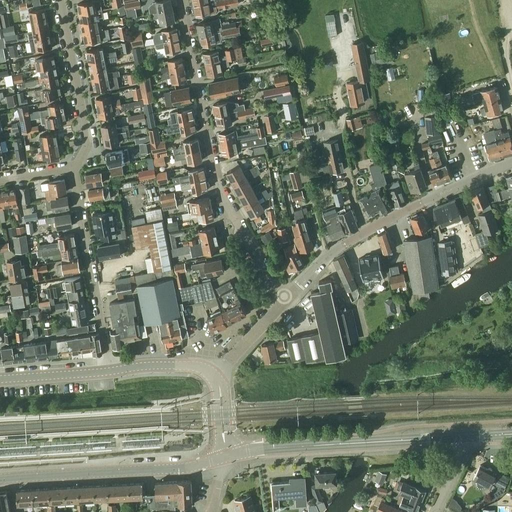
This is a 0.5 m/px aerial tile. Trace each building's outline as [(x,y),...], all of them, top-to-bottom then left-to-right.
[(150,9),(151,14),(173,10),(170,0),(164,0),(157,1),(153,3),(151,5),(151,8),(150,9)] [(237,5),(236,0),(221,0),(194,6),(196,16),(210,14),(211,15),(215,14),(217,13),(219,11),(219,8),(232,6),(237,5)] [(139,1),(125,3),(125,5),(126,10),(126,13),(127,16),(128,19),(133,17),(137,17),(136,9),(140,8),(139,1)] [(13,8),(12,2),(5,3),(6,12),(14,11),(13,10),(20,9),(19,5),(17,5),(17,7),(13,8)] [(94,2),(77,5),(79,14),(98,11),(102,10),(101,6),(97,7),(95,7),(94,2)] [(120,14),(116,15),(116,17),(120,16),(120,17),(126,16),(125,13),(124,6),(118,7),(120,14)] [(29,12),(31,22),(46,19),(45,9),(29,12)] [(173,10),(151,14),(148,15),(148,17),(151,17),(152,19),(160,18),(161,23),(175,21),(173,10)] [(98,11),(79,14),(81,25),(98,21),(97,16),(99,15),(98,11)] [(9,26),(7,12),(0,14),(3,27),(9,26)] [(31,22),(32,31),(48,28),(46,19),(31,22)] [(212,22),(198,24),(200,35),(239,28),(242,27),(241,22),(227,25),(226,22),(220,23),(219,20),(212,22)] [(98,21),(81,25),(83,34),(102,31),(101,26),(99,26),(98,21)] [(129,26),(130,33),(138,32),(138,31),(150,29),(148,23),(129,26)] [(3,28),(4,36),(15,34),(14,25),(12,26),(9,26),(3,27),(3,28)] [(128,27),(122,28),(125,40),(130,39),(131,39),(130,33),(129,26),(128,27)] [(32,31),(28,32),(30,42),(50,38),(48,28),(32,31)] [(156,33),(153,35),(153,40),(154,44),(156,44),(179,40),(176,28),(162,31),(162,32),(156,33)] [(241,34),(239,28),(200,35),(202,46),(222,42),(223,38),(241,34)] [(102,32),(102,31),(83,34),(85,44),(106,41),(104,31),(102,32)] [(138,32),(130,33),(131,39),(133,48),(144,46),(141,31),(138,32)] [(17,34),(15,34),(4,36),(4,37),(6,43),(18,41),(17,34)] [(52,48),(50,38),(34,41),(30,42),(31,52),(52,48)] [(273,45),(272,38),(260,40),(261,47),(273,45)] [(181,50),(179,40),(156,44),(157,49),(165,47),(166,53),(181,50)] [(362,42),(352,44),(359,81),(365,79),(369,78),(362,42)] [(139,48),(133,49),(135,62),(142,61),(141,56),(139,48)] [(206,65),(228,61),(240,58),(238,48),(224,51),(225,56),(221,57),(222,58),(219,59),(218,52),(204,54),(206,65)] [(88,62),(116,57),(115,52),(104,54),(103,49),(86,52),(88,62)] [(393,60),(391,49),(374,53),(377,64),(393,60)] [(35,59),(37,69),(56,66),(54,56),(35,59)] [(117,61),(116,57),(88,62),(90,72),(107,69),(106,64),(117,61)] [(162,74),(184,69),(182,58),(168,61),(170,68),(167,69),(167,67),(161,68),(162,74)] [(228,61),(206,65),(208,76),(222,73),(221,66),(223,66),(223,68),(229,66),(228,61)] [(20,69),(19,62),(12,63),(13,71),(20,69)] [(143,76),(141,63),(135,64),(138,77),(143,76)] [(57,76),(56,66),(37,69),(37,70),(40,69),(41,74),(38,75),(39,79),(57,76)] [(108,74),(107,69),(90,72),(92,82),(109,79),(120,77),(119,72),(114,73),(114,72),(108,74)] [(187,80),(184,69),(162,74),(163,79),(169,78),(168,76),(171,76),(172,83),(187,80)] [(136,83),(134,74),(127,75),(129,85),(136,83)] [(11,75),(4,76),(6,86),(13,85),(11,75)] [(288,75),(274,78),(276,86),(289,83),(288,75)] [(43,88),(59,85),(57,76),(39,79),(25,82),(26,87),(36,86),(35,84),(42,83),(43,88)] [(141,93),(152,91),(149,77),(139,79),(141,93)] [(109,79),(92,82),(94,91),(110,88),(109,79)] [(234,80),(210,84),(212,97),(236,92),(241,91),(239,79),(234,80)] [(369,97),(365,79),(359,81),(347,83),(351,104),(364,102),(363,98),(369,97)] [(61,95),(59,85),(43,88),(34,90),(35,97),(42,96),(43,99),(61,95)] [(289,86),(275,89),(276,96),(278,103),(293,100),(291,93),(289,86)] [(484,103),(500,99),(497,87),(481,91),(481,92),(473,94),(475,102),(483,100),(484,103)] [(191,101),(188,88),(165,93),(167,105),(191,101)] [(153,101),(152,91),(141,93),(143,103),(145,114),(150,113),(148,102),(153,101)] [(24,100),(23,93),(17,94),(19,105),(28,103),(27,99),(24,100)] [(447,93),(441,94),(443,104),(449,103),(447,93)] [(13,95),(6,96),(8,108),(14,107),(15,105),(13,95)] [(95,99),(97,109),(121,105),(120,100),(111,102),(110,97),(95,99)] [(500,99),(484,103),(485,108),(480,109),(482,115),(487,114),(487,116),(504,112),(500,99)] [(139,101),(121,105),(97,109),(99,119),(114,116),(120,114),(119,109),(121,109),(124,110),(140,106),(139,101)] [(214,105),(216,115),(238,111),(237,106),(229,107),(228,102),(214,105)] [(48,109),(39,111),(40,117),(65,113),(63,103),(48,106),(48,109)] [(294,110),(290,103),(282,107),(285,115),(294,110)] [(29,114),(27,106),(17,108),(20,121),(30,119),(30,120),(32,119),(31,113),(29,114)] [(178,111),(170,113),(172,124),(194,119),(193,115),(194,114),(194,111),(192,110),(192,108),(178,111)] [(254,108),(238,111),(239,117),(240,119),(255,116),(254,108)] [(238,111),(216,115),(218,126),(232,124),(231,117),(233,116),(233,118),(239,117),(238,111)] [(65,113),(40,117),(41,123),(44,123),(45,127),(48,126),(66,123),(65,113)] [(157,121),(156,113),(146,114),(148,122),(157,121)] [(438,132),(437,114),(425,115),(427,133),(438,132)] [(145,121),(143,115),(128,118),(129,124),(145,121)] [(360,117),(347,120),(350,130),(362,127),(360,117)] [(500,118),(491,120),(494,129),(494,130),(502,156),(511,153),(511,144),(508,131),(502,133),(500,129),(503,128),(500,118)] [(172,124),(166,125),(167,134),(182,131),(182,133),(196,130),(196,128),(197,127),(196,124),(195,123),(194,119),(172,124)] [(273,121),(265,122),(267,132),(275,131),(273,121)] [(260,122),(247,125),(247,129),(256,128),(257,131),(258,137),(258,138),(262,137),(260,127),(261,127),(260,122)] [(115,124),(100,126),(102,136),(129,131),(129,126),(125,127),(116,129),(115,124)] [(38,126),(22,129),(21,129),(23,135),(34,133),(39,132),(38,126)] [(315,134),(313,126),(305,127),(307,136),(315,134)] [(151,143),(161,141),(158,128),(148,130),(151,143)] [(303,137),(300,130),(292,133),(294,140),(303,137)] [(494,130),(483,134),(486,143),(485,144),(490,160),(491,159),(494,159),(502,156),(494,130)] [(129,131),(102,136),(104,146),(119,143),(118,138),(130,136),(129,131)] [(234,131),(220,134),(222,145),(244,140),(244,136),(235,137),(234,131)] [(40,136),(42,147),(58,145),(56,133),(40,136)] [(442,141),(440,134),(428,137),(430,144),(442,141)] [(148,135),(134,138),(136,145),(150,143),(148,135)] [(244,140),(222,145),(224,155),(238,152),(242,151),(241,148),(257,145),(264,144),(262,137),(258,138),(244,140)] [(174,154),(200,149),(199,145),(200,144),(200,141),(199,141),(198,140),(198,138),(184,141),(184,144),(180,144),(178,147),(173,149),(174,154)] [(344,169),(338,139),(324,142),(328,162),(322,163),(324,173),(330,172),(344,169)] [(151,143),(150,143),(152,154),(167,151),(165,141),(165,140),(161,141),(151,143)] [(58,145),(42,147),(43,153),(37,155),(38,160),(44,159),(47,159),(59,157),(60,156),(58,145)] [(258,147),(254,148),(255,155),(265,153),(264,146),(258,147)] [(200,149),(174,154),(175,160),(181,159),(182,164),(188,163),(202,160),(202,158),(203,157),(202,154),(201,153),(200,149)] [(122,151),(106,154),(108,165),(124,163),(130,162),(128,150),(122,151)] [(433,152),(434,157),(443,183),(448,181),(447,180),(451,179),(446,164),(442,165),(437,151),(433,152)] [(396,153),(388,155),(390,165),(391,165),(397,163),(398,163),(396,153)] [(159,157),(153,158),(155,167),(166,165),(164,156),(159,157)] [(443,183),(434,157),(429,159),(433,169),(428,170),(433,185),(437,184),(437,185),(443,183)] [(386,184),(380,163),(370,167),(374,183),(371,185),(374,190),(358,198),(368,216),(369,215),(371,216),(375,215),(375,213),(379,210),(381,215),(391,210),(380,187),(386,184)] [(427,187),(418,163),(414,165),(415,169),(404,173),(411,193),(427,187)] [(323,170),(321,164),(312,166),(313,172),(323,170)] [(123,174),(122,165),(109,167),(109,170),(86,174),(88,185),(103,183),(102,179),(109,177),(111,176),(123,174)] [(239,165),(227,173),(233,184),(246,177),(239,165)] [(250,175),(256,171),(258,170),(256,166),(248,171),(250,175)] [(156,177),(154,168),(138,171),(140,180),(151,178),(156,177)] [(179,178),(180,183),(206,178),(205,175),(206,173),(205,170),(205,171),(204,170),(204,168),(190,170),(191,176),(179,178)] [(168,183),(166,171),(156,173),(158,185),(168,183)] [(303,187),(298,171),(289,173),(294,189),(303,187)] [(495,185),(488,187),(492,202),(511,196),(511,199),(511,175),(506,177),(509,188),(497,191),(495,185)] [(252,188),(246,177),(233,184),(239,195),(252,188)] [(206,178),(180,183),(182,191),(193,188),(194,192),(208,190),(207,188),(208,186),(208,183),(208,184),(206,182),(206,178)] [(46,200),(61,198),(60,193),(66,192),(64,180),(49,183),(50,189),(45,190),(46,199),(41,200),(41,201),(46,200)] [(406,204),(399,181),(387,185),(395,208),(406,204)] [(22,204),(26,203),(30,202),(27,187),(19,188),(22,204)] [(111,199),(109,187),(89,190),(90,200),(104,198),(104,200),(111,199)] [(489,201),(483,187),(470,192),(477,208),(480,207),(483,213),(478,215),(483,231),(475,234),(480,246),(479,246),(480,247),(490,244),(487,234),(498,230),(492,210),(492,208),(489,202),(489,203),(489,201)] [(252,188),(239,195),(245,206),(268,193),(266,190),(261,192),(260,191),(255,194),(252,188)] [(5,191),(8,206),(13,205),(13,208),(14,208),(15,214),(16,220),(21,219),(20,213),(19,213),(18,207),(15,189),(5,191)] [(272,191),(268,193),(245,206),(252,217),(264,210),(267,209),(264,203),(266,202),(265,201),(273,197),(272,191)] [(304,198),(302,191),(291,194),(293,201),(304,198)] [(345,203),(342,191),(333,193),(336,205),(345,203)] [(161,195),(160,195),(161,203),(176,200),(174,192),(165,194),(165,193),(161,194),(161,195)] [(67,197),(61,198),(46,200),(41,201),(45,200),(47,210),(53,209),(53,211),(69,209),(67,197)] [(187,202),(189,213),(211,208),(211,204),(212,203),(211,200),(210,199),(209,197),(187,202)] [(470,221),(461,197),(451,200),(432,208),(438,224),(445,222),(447,226),(452,224),(450,220),(460,215),(464,224),(470,221)] [(176,200),(161,203),(163,210),(178,207),(176,200)] [(26,208),(26,203),(22,204),(24,215),(25,221),(38,219),(37,212),(32,213),(31,207),(26,208)] [(333,239),(346,234),(341,220),(341,219),(338,211),(336,205),(322,210),(325,220),(332,218),(334,222),(327,225),(333,239)] [(300,231),(307,229),(303,214),(308,213),(306,207),(302,209),(293,211),(297,222),(300,231)] [(350,207),(338,211),(341,219),(341,220),(346,234),(358,229),(351,209),(350,209),(350,207)] [(211,208),(189,213),(182,214),(183,219),(184,219),(196,216),(196,215),(198,215),(199,222),(214,219),(213,217),(214,216),(214,213),(212,212),(211,208)] [(118,229),(114,210),(93,214),(97,234),(100,234),(101,240),(116,237),(116,240),(127,238),(125,228),(118,229)] [(275,219),(274,210),(267,211),(269,223),(260,228),(263,234),(276,226),(275,219)] [(72,225),(70,213),(46,217),(47,223),(56,222),(57,228),(72,225)] [(425,220),(423,213),(422,213),(422,214),(419,215),(418,215),(419,215),(417,216),(417,214),(412,216),(412,218),(411,218),(416,232),(429,227),(426,219),(425,220)] [(147,273),(135,275),(137,285),(174,277),(172,268),(163,220),(145,223),(132,226),(136,249),(149,246),(152,261),(145,263),(147,273)] [(257,228),(253,220),(249,222),(253,230),(257,228)] [(168,232),(169,232),(179,230),(177,221),(166,223),(168,232)] [(310,240),(307,229),(300,231),(297,222),(294,223),(295,225),(292,226),(294,232),(295,232),(296,235),(300,233),(303,242),(310,240)] [(34,233),(32,223),(25,224),(27,234),(34,233)] [(16,236),(15,227),(6,228),(8,237),(16,236)] [(23,227),(15,228),(16,236),(24,234),(23,227)] [(201,238),(199,238),(199,243),(217,239),(214,227),(199,231),(201,238)] [(184,229),(179,230),(169,232),(172,249),(177,248),(175,237),(185,235),(184,229)] [(272,239),(268,231),(261,235),(266,243),(272,239)] [(391,241),(387,231),(377,235),(383,250),(384,252),(384,254),(394,250),(393,248),(394,246),(393,242),(391,241)] [(286,242),(285,232),(278,233),(279,243),(286,242)] [(313,249),(310,240),(303,242),(300,233),(296,235),(295,232),(294,232),(292,233),(298,253),(313,249)] [(29,251),(26,234),(13,236),(15,253),(29,251)] [(47,244),(37,246),(37,247),(38,252),(75,245),(73,234),(58,237),(59,242),(47,244)] [(439,287),(431,236),(403,241),(406,263),(407,263),(413,291),(418,290),(419,299),(427,299),(430,296),(429,289),(439,287)] [(217,239),(199,243),(200,248),(203,247),(204,254),(219,251),(217,239)] [(451,241),(439,243),(443,274),(455,273),(451,241)] [(117,244),(98,247),(100,256),(100,259),(121,256),(119,244),(117,244)] [(295,246),(294,244),(284,248),(285,251),(287,256),(286,256),(288,260),(286,261),(287,263),(285,264),(289,274),(304,267),(298,253),(297,253),(295,249),(295,246)] [(38,252),(37,252),(38,257),(61,253),(62,258),(77,255),(75,245),(38,252)] [(381,253),(361,257),(367,281),(370,280),(371,280),(372,282),(373,283),(375,283),(379,282),(381,281),(382,279),(384,278),(384,279),(386,279),(381,253)] [(359,292),(355,282),(353,278),(354,277),(353,275),(344,255),(334,260),(349,295),(353,301),(357,298),(359,292)] [(80,270),(77,257),(61,260),(62,265),(56,266),(58,274),(80,270)] [(199,263),(192,265),(193,270),(200,268),(200,269),(201,277),(224,271),(221,258),(205,262),(199,263)] [(25,276),(23,264),(8,266),(10,279),(25,276)] [(40,265),(33,266),(35,278),(42,277),(40,265)] [(388,270),(387,270),(389,281),(390,284),(392,284),(392,285),(405,283),(403,273),(400,274),(398,266),(387,268),(388,270)] [(117,294),(137,291),(136,285),(137,285),(135,275),(115,279),(116,284),(117,294)] [(66,287),(67,290),(82,288),(80,276),(65,279),(65,281),(63,282),(64,288),(66,287)] [(139,299),(141,310),(142,309),(145,325),(157,322),(159,322),(169,320),(178,318),(178,317),(180,317),(177,303),(181,302),(177,287),(174,288),(172,278),(174,278),(174,277),(137,285),(136,285),(137,291),(138,291),(139,299)] [(338,310),(331,279),(319,282),(321,290),(311,293),(320,332),(287,340),(292,360),(305,358),(306,360),(325,357),(325,359),(344,355),(335,311),(338,310)] [(10,283),(12,294),(28,291),(26,280),(10,283)] [(191,286),(194,298),(195,303),(196,305),(203,304),(202,302),(206,301),(211,316),(207,317),(212,331),(222,327),(221,327),(221,325),(223,324),(224,326),(226,326),(226,325),(221,312),(218,303),(211,281),(191,285),(191,286)] [(226,325),(226,326),(226,324),(233,321),(234,321),(244,316),(244,315),(246,314),(240,302),(241,302),(241,301),(234,288),(233,288),(230,281),(216,288),(226,309),(221,312),(226,325)] [(194,298),(191,286),(188,287),(180,288),(179,289),(182,301),(194,298)] [(84,299),(82,288),(67,290),(67,293),(64,293),(65,299),(68,298),(69,301),(84,299)] [(28,291),(12,294),(14,306),(16,305),(30,303),(28,291)] [(65,302),(55,304),(56,312),(66,310),(66,309),(70,309),(71,313),(86,310),(84,299),(69,301),(69,302),(65,303),(65,302)] [(134,299),(109,303),(113,326),(116,326),(117,332),(121,331),(122,341),(141,338),(141,337),(141,338),(136,313),(139,312),(139,310),(141,310),(139,299),(135,299),(134,299)] [(39,307),(30,308),(31,315),(37,314),(40,313),(40,312),(39,308),(39,307)] [(394,307),(386,308),(388,315),(396,314),(394,307)] [(31,317),(30,309),(19,311),(20,319),(31,317)] [(88,321),(86,310),(71,313),(73,324),(88,321)] [(350,310),(338,313),(342,330),(345,343),(357,340),(354,327),(350,310)] [(182,338),(178,318),(169,320),(173,340),(182,338)] [(163,342),(173,340),(169,320),(159,322),(161,330),(160,330),(163,342)] [(69,324),(65,325),(65,326),(66,333),(66,334),(78,332),(77,326),(69,327),(69,324)] [(65,326),(55,327),(56,334),(66,333),(65,326)] [(117,332),(110,333),(113,348),(114,348),(116,349),(118,348),(120,347),(123,346),(122,341),(121,331),(117,332)] [(99,334),(90,335),(92,350),(93,355),(95,357),(100,356),(102,354),(99,334)] [(90,335),(79,336),(81,352),(92,350),(90,335)] [(68,338),(70,353),(81,352),(79,336),(68,338)] [(59,355),(70,353),(68,338),(57,340),(59,355)] [(504,339),(492,339),(492,349),(504,349),(504,339)] [(57,340),(46,341),(48,356),(59,355),(57,340)] [(35,343),(37,358),(48,356),(46,341),(35,343)] [(285,349),(283,341),(262,345),(264,354),(263,354),(265,360),(265,361),(277,358),(275,351),(285,349)] [(35,343),(24,344),(26,360),(37,358),(35,343)] [(24,344),(12,346),(15,361),(26,360),(24,344)] [(3,363),(15,361),(12,346),(0,348),(3,363)] [(488,469),(480,465),(473,479),(476,480),(475,483),(476,485),(477,487),(478,488),(481,489),(483,488),(485,487),(486,486),(489,487),(496,473),(492,471),(492,470),(492,469),(491,468),(490,468),(489,468),(488,469)] [(379,471),(375,481),(382,484),(386,475),(379,471)] [(323,473),(315,474),(316,484),(316,486),(317,486),(323,485),(324,488),(330,487),(331,485),(337,484),(336,472),(327,473),(323,473)] [(499,474),(494,484),(499,487),(504,489),(509,480),(499,474)] [(290,481),(271,483),(272,497),(296,496),(297,504),(307,503),(305,478),(294,478),(295,485),(290,485),(290,481)] [(397,480),(393,491),(400,493),(421,502),(426,491),(403,482),(402,482),(397,480)] [(192,503),(191,481),(155,483),(156,494),(147,495),(147,507),(174,508),(174,505),(192,504),(192,503)] [(130,484),(128,484),(129,499),(143,498),(142,483),(134,484),(133,483),(130,483),(130,484)] [(114,485),(107,485),(108,500),(129,499),(128,484),(118,485),(118,484),(114,484),(114,485)] [(94,486),(95,501),(108,500),(107,485),(106,486),(105,485),(102,485),(102,486),(94,486)] [(73,487),(64,488),(65,502),(79,501),(78,487),(76,487),(76,486),(73,486),(73,487)] [(79,501),(95,501),(94,486),(86,487),(86,486),(82,486),(83,487),(78,487),(79,501)] [(53,488),(49,489),(50,503),(65,502),(64,488),(57,488),(57,487),(53,488)] [(33,504),(50,503),(49,489),(47,489),(47,488),(43,488),(43,489),(33,490),(33,504)] [(17,505),(33,504),(33,490),(31,490),(31,489),(27,489),(27,490),(17,490),(17,505)] [(0,511),(9,511),(6,491),(0,492),(0,511)] [(319,491),(313,494),(315,501),(319,511),(321,511),(324,511),(326,508),(324,502),(319,491)] [(417,511),(421,502),(400,493),(399,496),(400,496),(396,504),(415,511),(417,511)] [(249,496),(234,500),(236,511),(246,511),(253,510),(249,496)] [(450,498),(447,505),(453,508),(456,501),(450,498)] [(405,511),(380,501),(376,511),(377,511),(405,511)]
